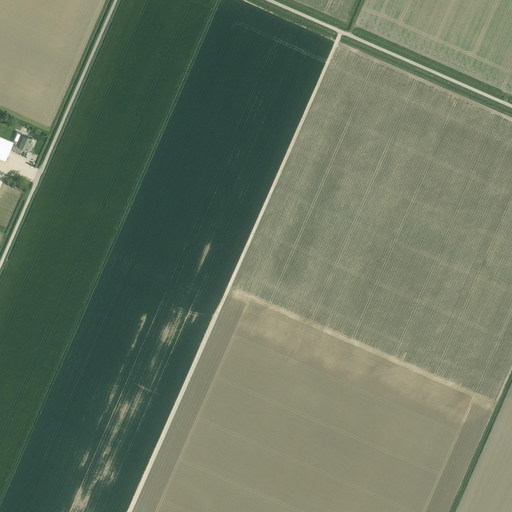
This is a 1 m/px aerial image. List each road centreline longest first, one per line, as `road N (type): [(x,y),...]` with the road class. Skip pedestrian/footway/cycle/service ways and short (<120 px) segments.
road 1 (unclassified): [(0,273),(119,0)]
road 2 (unclassified): [(511,103),(274,0)]
